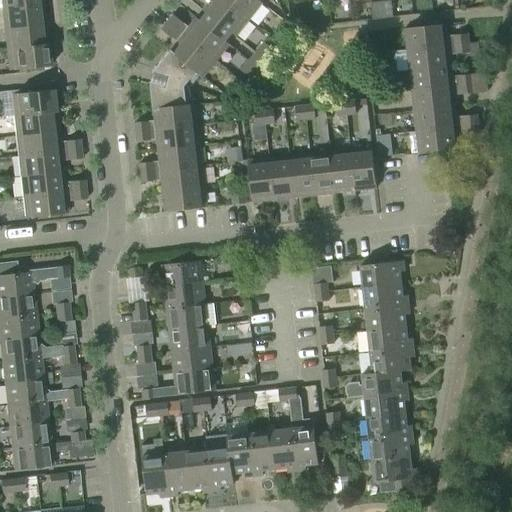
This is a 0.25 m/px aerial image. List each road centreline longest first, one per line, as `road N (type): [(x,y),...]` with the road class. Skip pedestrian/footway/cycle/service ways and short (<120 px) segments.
road 1 (residential): [(109,250),(420,219)]
road 2 (residential): [(123,511),(98,285),(109,250)]
road 3 (residential): [(109,250),(115,226),(99,71)]
